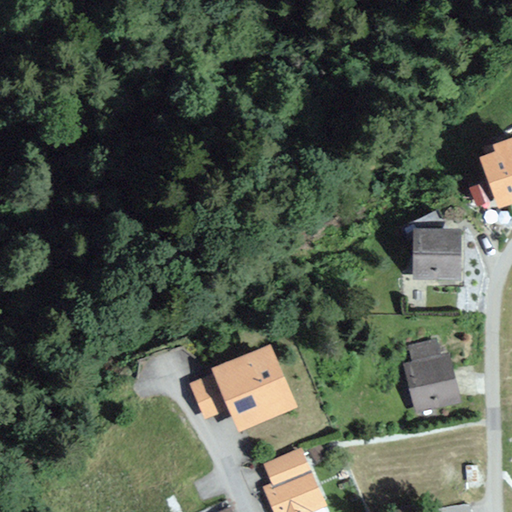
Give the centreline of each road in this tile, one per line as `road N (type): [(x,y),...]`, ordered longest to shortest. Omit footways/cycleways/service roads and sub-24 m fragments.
road 1 (residential): [(496,511),(492,320),(511,249)]
road 2 (residential): [(169,373),(224,461),(245,511)]
